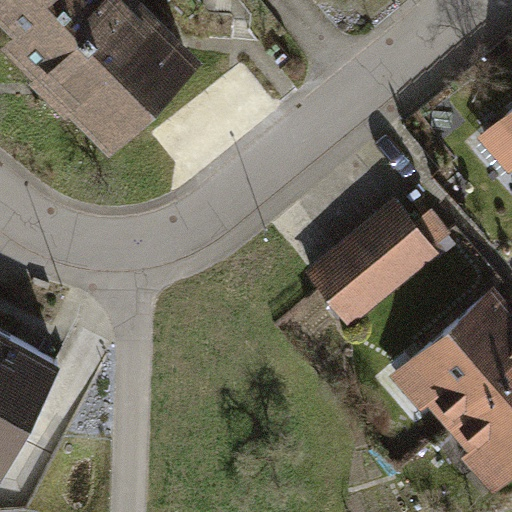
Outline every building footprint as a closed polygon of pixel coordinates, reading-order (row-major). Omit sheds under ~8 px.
[(0,0),(0,8),(23,32),(12,43),(47,79),(58,68),(87,98),(76,109),(115,148),(203,61),(141,0),(0,0)] [(399,199),(312,272),(352,320),(437,249),(442,255),(459,241),(433,211),(419,223),(399,199)] [(511,312),(495,293),(414,363),(432,383),(429,399),(454,427),(511,376),(511,312)] [(0,327),(0,472),(4,475),(64,361),(0,327)] [(495,456),(511,475),(511,377),(454,428),(478,456),(495,456)]
